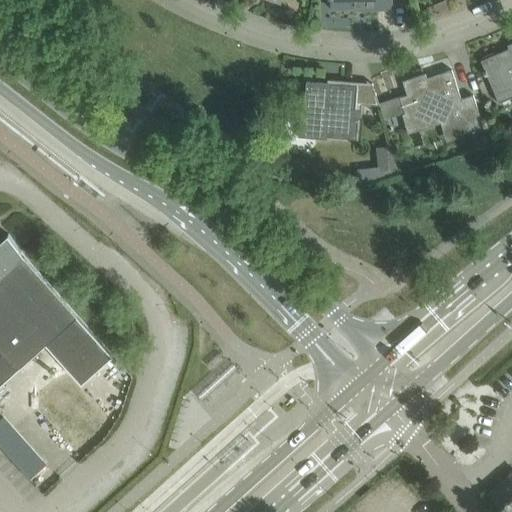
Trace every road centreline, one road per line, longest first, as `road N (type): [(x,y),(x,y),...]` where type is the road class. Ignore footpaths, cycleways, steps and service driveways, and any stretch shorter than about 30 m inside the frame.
road 1 (tertiary): [(382,363),(184,185),(107,141),(0,53)]
road 2 (tertiary): [(0,87),(246,271),(357,387)]
road 3 (residential): [(511,6),(389,47),(293,41),(181,0)]
road 4 (secondary): [(357,387),(215,511)]
road 5 (secondary): [(511,254),(382,363)]
road 6 (secondary): [(395,408),(511,299)]
road 7 (secondary): [(274,511),(395,408)]
road 8 (unclassified): [(468,511),(395,408)]
